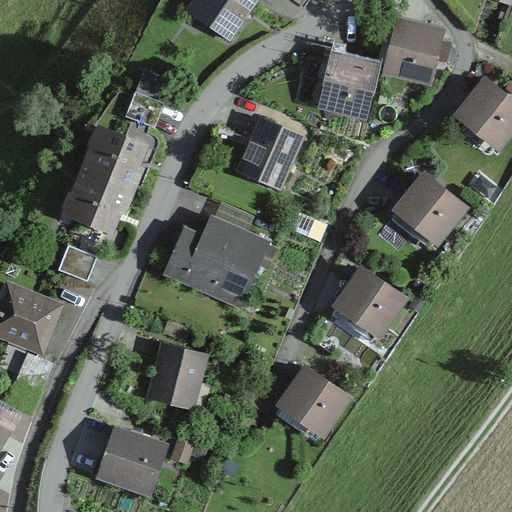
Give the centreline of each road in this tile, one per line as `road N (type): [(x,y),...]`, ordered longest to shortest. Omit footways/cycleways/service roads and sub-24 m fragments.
road 1 (residential): [(364,0),(230,79),(200,121),(127,273),(54,470),(50,511)]
road 2 (residential): [(291,361),(388,152),(461,81),(476,53),(433,0)]
road 3 (track): [(13,511),(61,369),(97,300),(127,273)]
road 4 (track): [(511,398),(423,511)]
